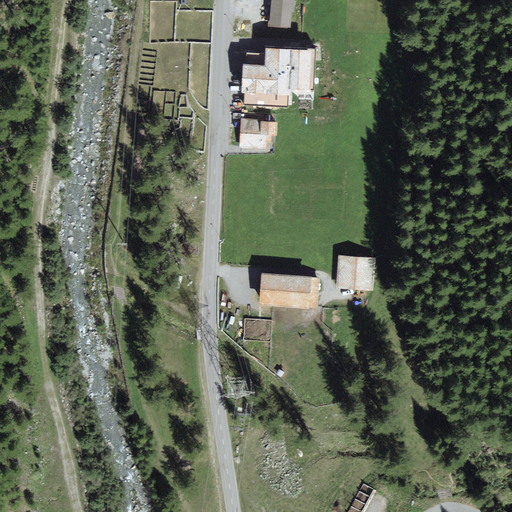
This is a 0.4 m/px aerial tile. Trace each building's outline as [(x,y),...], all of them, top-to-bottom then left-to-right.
[(300,0),(273,0),(272,22),(299,24),(300,0)] [(314,52),(246,50),(245,104),(313,106),(314,52)] [(279,120),(242,118),(241,144),(277,146),(279,120)] [(375,257),(339,256),(339,288),(374,288),(375,257)] [(317,275),(265,271),(263,300),(315,303),(317,275)] [(270,323),(245,320),(242,343),(266,346),(270,323)]
